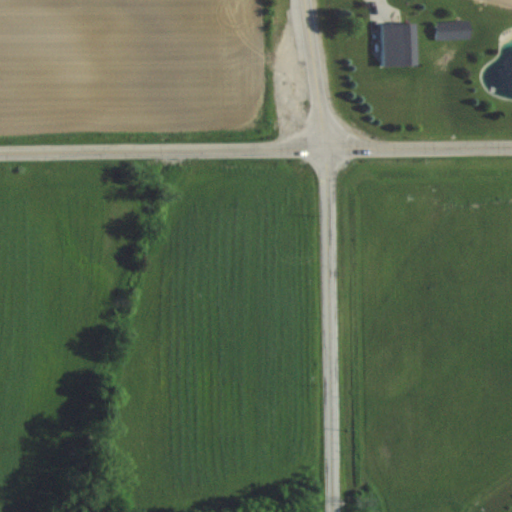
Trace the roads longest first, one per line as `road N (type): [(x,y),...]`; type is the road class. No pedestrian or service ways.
road 1 (secondary): [(333,511),(328,169),(304,0)]
road 2 (secondary): [(0,151),(511,145)]
